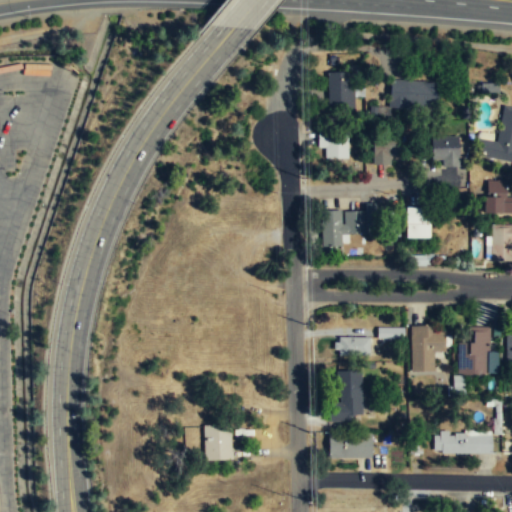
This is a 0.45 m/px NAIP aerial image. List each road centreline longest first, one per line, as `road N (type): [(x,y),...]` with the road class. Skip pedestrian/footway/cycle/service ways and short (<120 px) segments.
road 1 (secondary): [(71,511),(68,360),(96,235),(156,121),(232,26)]
road 2 (motorway): [(0,7),(55,0),(500,8)]
road 3 (residential): [(275,131),(288,180),(299,511)]
road 4 (residential): [(293,280),(511,285)]
road 5 (residential): [(299,479),(511,482)]
